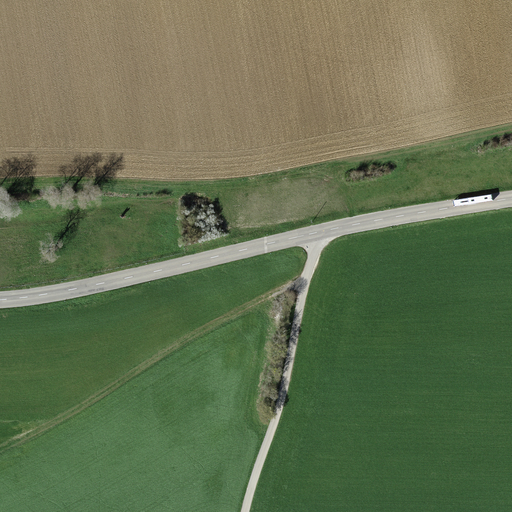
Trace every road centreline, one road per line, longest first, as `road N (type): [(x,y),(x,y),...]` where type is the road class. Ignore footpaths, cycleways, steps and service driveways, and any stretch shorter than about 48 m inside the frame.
road 1 (secondary): [(0,299),(511,201)]
road 2 (track): [(0,447),(304,283)]
road 3 (track): [(317,233),(245,511)]
